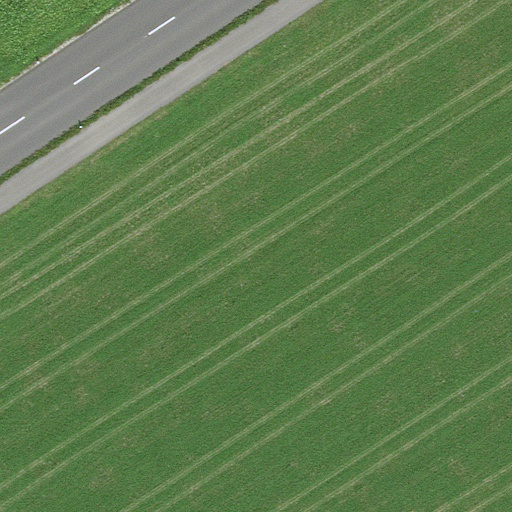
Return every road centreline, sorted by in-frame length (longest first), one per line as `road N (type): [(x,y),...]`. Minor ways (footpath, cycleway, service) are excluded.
road 1 (track): [(0,191),(293,0)]
road 2 (tertiary): [(0,134),(202,0)]
